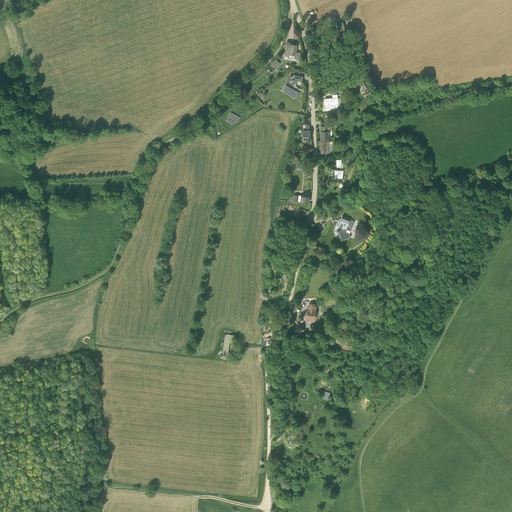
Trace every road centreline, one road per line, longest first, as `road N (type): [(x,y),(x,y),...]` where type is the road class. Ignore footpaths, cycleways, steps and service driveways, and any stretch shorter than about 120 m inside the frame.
road 1 (track): [(292,0),(267,63),(208,117),(149,155),(107,269),(75,288),(30,299),(0,320)]
road 2 (track): [(419,390),(424,361),(498,215),(436,191),(413,146),(396,138),(358,154),(343,191)]
road 3 (unclassified): [(268,508),(266,366),(311,214)]
road 4 (residential): [(311,214),(311,72),(292,0)]
road 5 (track): [(269,511),(207,496),(121,489),(102,497),(95,511)]
road 6 (track): [(204,120),(206,106),(276,39),(281,0)]
road 7 (track): [(363,511),(358,454),(419,390)]
